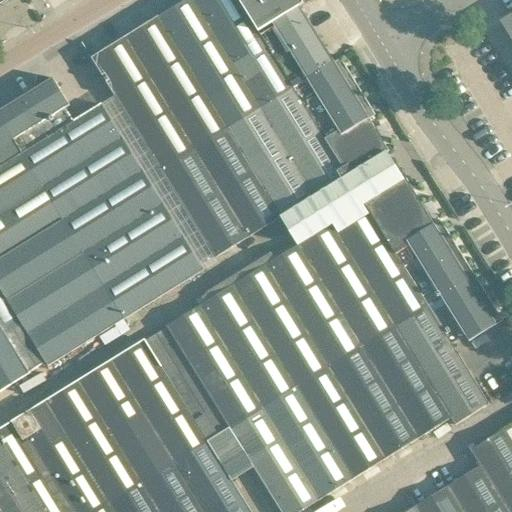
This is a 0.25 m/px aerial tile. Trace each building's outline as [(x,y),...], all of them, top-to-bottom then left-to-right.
[(228,129),(262,108),(230,56),(263,36),(262,35),(240,0),(187,0),(159,18),(228,129)] [(240,0),(262,35),(277,27),(274,23),(301,7),(305,4),(302,0),(240,0)] [(335,62),(301,7),(274,23),(277,27),(262,35),(263,36),(230,56),(262,108),(342,59),(342,58),(335,62)] [(511,14),(501,22),(511,38),(511,14)] [(195,150),(228,129),(159,18),(93,59),(162,170),(195,150)] [(282,218),(349,176),(388,152),(390,151),(370,119),(376,115),(373,110),(374,110),(342,59),(262,108),(228,129),(282,218)] [(35,90),(0,111),(0,119),(22,154),(63,129),(50,108),(67,99),(54,78),(47,82),(38,80),(37,80),(35,90)] [(205,270),(203,267),(103,104),(63,129),(22,154),(62,219),(125,320),(205,270)] [(0,257),(62,219),(22,154),(0,119),(0,257)] [(228,129),(195,150),(249,238),(282,218),(228,129)] [(217,258),(249,238),(195,150),(162,170),(217,258)] [(198,307),(198,308),(168,327),(230,428),(264,407),(297,387),(329,368),(366,345),(430,307),(471,282),(470,280),(476,276),(445,225),(444,225),(442,220),(435,224),(407,179),(405,180),(388,152),(349,176),(312,199),(282,218),(299,245),(276,260),(275,259),(198,307)] [(125,320),(62,219),(0,257),(0,286),(1,287),(0,287),(0,324),(30,373),(46,362),(49,366),(125,320)] [(471,282),(430,307),(453,344),(467,336),(470,342),(504,321),(477,276),(470,280),(471,282)] [(430,307),(366,345),(423,437),(452,419),(456,425),(490,404),(453,344),(430,307)] [(0,392),(30,374),(30,373),(0,324),(0,392)] [(168,327),(146,340),(208,441),(230,428),(168,327)] [(92,511),(108,502),(143,481),(209,442),(146,340),(0,430),(0,441),(0,442),(0,494),(7,490),(20,511),(92,511)] [(366,345),(329,368),(386,460),(423,437),(366,345)] [(386,460),(329,368),(297,387),(353,480),(386,460)] [(297,387),(264,407),(320,500),(353,480),(297,387)] [(301,511),(320,500),(264,407),(230,428),(282,511),(301,511)] [(481,466),(510,511),(511,511),(511,439),(505,428),(471,449),(481,466)] [(252,511),(209,442),(143,481),(161,511),(252,511)] [(510,511),(481,466),(449,487),(464,511),(510,511)] [(161,511),(143,481),(108,502),(114,511),(161,511)] [(464,511),(449,487),(416,507),(419,511),(464,511)] [(0,511),(20,511),(7,490),(0,494),(0,511)] [(114,511),(108,502),(92,511),(114,511)]
